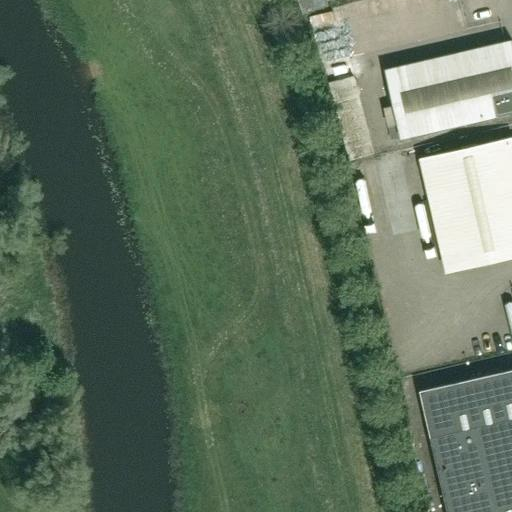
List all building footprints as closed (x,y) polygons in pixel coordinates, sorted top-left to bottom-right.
[(329,8),(326,0),(299,0),(305,15),(329,8)] [(312,21),(318,69),(339,67),(334,18),(312,21)] [(511,112),(511,41),(386,70),(394,105),(399,125),(402,138),(511,112)] [(340,129),(364,124),(355,81),(330,86),(340,129)] [(394,105),(385,107),(390,127),(399,125),(394,105)] [(511,257),(511,137),(422,157),(449,272),(511,257)] [(511,511),(511,369),(421,391),(444,494),(448,511),(511,511)]
